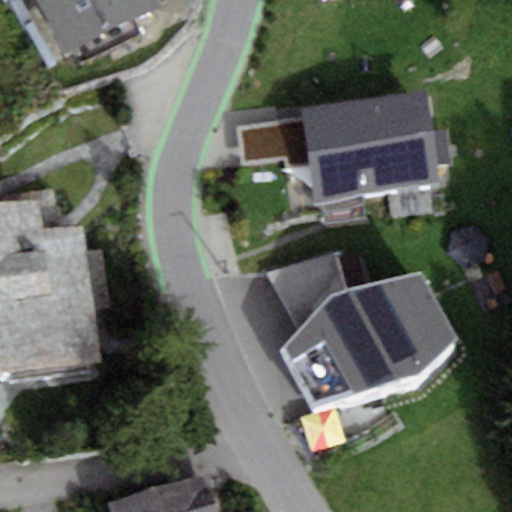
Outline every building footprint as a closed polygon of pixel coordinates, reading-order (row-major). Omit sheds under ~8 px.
[(28,0),(67,79),(162,33),(145,0),(28,0)] [(314,0),(318,12),(359,0),(364,0),(368,11),(408,0),(314,0)] [(425,114),(278,132),(282,170),(283,180),(306,177),(313,231),(439,215),(435,179),(451,177),(447,141),(429,143),(425,114)] [(282,170),(278,132),(236,137),(241,175),(282,170)] [(0,407),(104,392),(94,319),(111,316),(102,255),(85,258),(84,244),(45,250),(41,221),(0,226),(0,407)] [(303,349),(279,375),(311,434),(421,411),(461,367),(421,300),(352,315),(339,260),(265,283),(303,349)] [(216,511),(208,486),(135,511),(216,511)]
